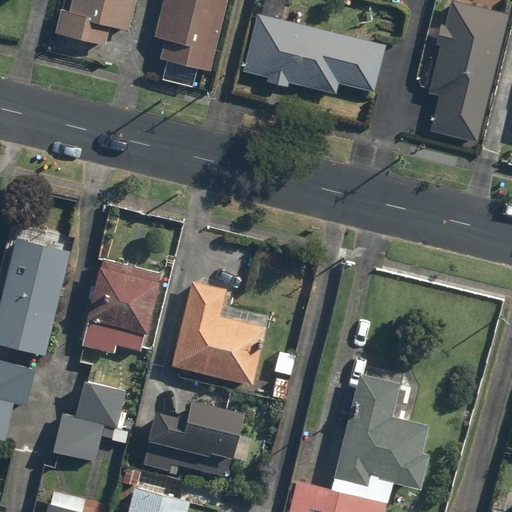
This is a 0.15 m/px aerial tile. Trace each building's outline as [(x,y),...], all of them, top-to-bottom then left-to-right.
[(113,25),(132,30),(140,0),(66,0),(64,9),(58,7),(52,28),(108,43),(113,25)] [(166,0),(158,34),(165,36),(159,59),(213,73),(232,0),(166,0)] [(435,128),(479,140),(511,15),(511,13),(461,0),(456,0),(432,91),(444,94),(435,128)] [(375,91),(387,44),(260,13),(245,70),(339,93),(341,83),(375,91)] [(11,238),(0,283),(0,344),(43,354),(67,251),(11,238)] [(99,260),(85,319),(146,332),(159,274),(99,260)] [(168,369),(246,383),(257,324),(217,317),(223,286),(185,279),(168,369)] [(0,437),(5,438),(14,405),(29,408),(37,365),(0,357),(0,437)] [(367,476),(420,486),(427,449),(421,448),(426,420),(388,413),(395,375),(351,367),(331,478),(365,484),(367,476)] [(130,459),(203,476),(214,431),(169,421),(178,382),(149,375),(130,459)] [(62,416),(56,452),(95,459),(101,424),(119,427),(125,391),(82,384),(77,419),(62,416)] [(288,482),(282,511),(377,511),(380,499),(288,482)] [(126,485),(120,511),(184,511),(187,499),(126,485)] [(88,511),(44,502),(41,511),(88,511)]
